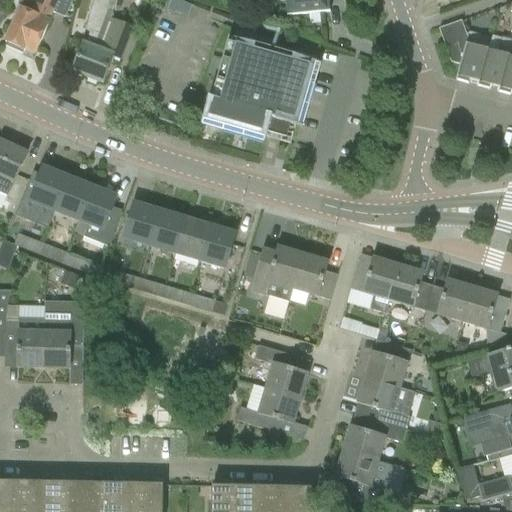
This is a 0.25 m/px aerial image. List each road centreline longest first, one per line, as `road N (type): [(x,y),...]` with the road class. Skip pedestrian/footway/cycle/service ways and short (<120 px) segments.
road 1 (secondary): [(409,215),(362,216),(151,161),(0,97)]
road 2 (residential): [(350,348),(311,471),(72,472)]
road 3 (residential): [(72,472),(7,470),(8,404)]
road 4 (residential): [(72,472),(71,405),(8,404)]
